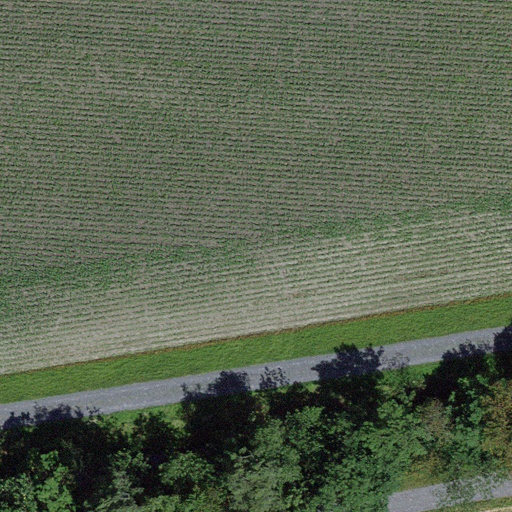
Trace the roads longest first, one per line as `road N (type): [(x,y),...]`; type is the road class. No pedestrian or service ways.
road 1 (track): [(511,332),(0,412)]
road 2 (track): [(374,511),(511,489)]
